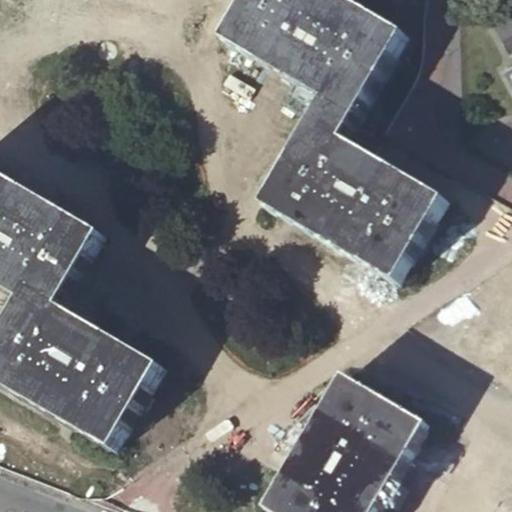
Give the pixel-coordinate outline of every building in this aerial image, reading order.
[(266,0),(240,43),(341,88),(348,92),(374,49),(308,8),(312,0),(266,0)] [(383,108),(386,109),(416,60),(317,0),(312,0),(308,8),(374,49),(348,92),(373,103),(383,107),(383,108)] [(511,12),(511,10),(475,29),(496,67),(503,64),(508,74),(492,83),(511,118),(511,117),(511,12)] [(240,43),(231,40),(221,55),(254,76),(260,66),(327,110),(341,88),(240,43)] [(348,92),(341,88),(327,110),(260,66),(254,76),(320,119),(259,217),(357,281),(365,269),(300,227),(339,165),(403,207),(410,197),(341,153),(373,103),(348,92)] [(365,269),(357,281),(390,302),(443,218),(410,197),(403,207),(339,165),(300,227),(365,269)] [(0,277),(30,296),(67,235),(0,194),(6,184),(0,180),(0,277)] [(0,277),(0,296),(22,310),(0,347),(0,394),(81,442),(89,429),(22,390),(57,330),(125,371),(132,357),(65,317),(108,245),(6,184),(0,194),(67,235),(30,296),(0,277)] [(165,377),(132,357),(125,371),(57,330),(22,390),(89,429),(81,442),(115,462),(165,377)] [(277,491),(263,511),(362,511),(391,467),(400,473),(421,439),(339,389),(318,424),(326,429),(285,496),(277,491)] [(318,424),(277,491),(285,496),(326,429),(318,424)] [(376,511),(400,473),(391,467),(362,511),(376,511)]
